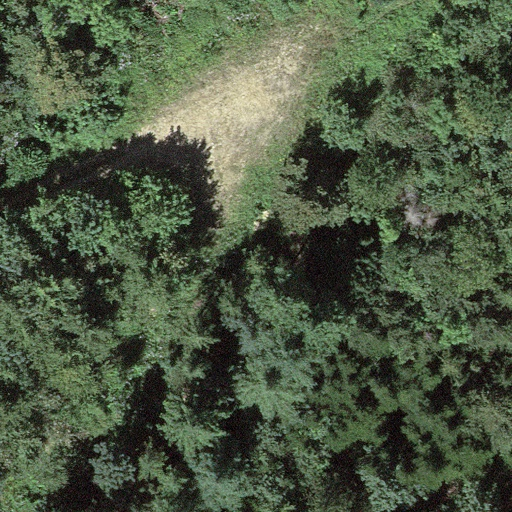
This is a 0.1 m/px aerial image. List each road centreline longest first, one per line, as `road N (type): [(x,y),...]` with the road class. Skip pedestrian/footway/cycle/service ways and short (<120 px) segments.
road 1 (track): [(10,511),(110,394),(186,256),(258,177),(278,125),(250,102),(181,105),(48,179),(0,220)]
road 2 (track): [(278,125),(411,0)]
